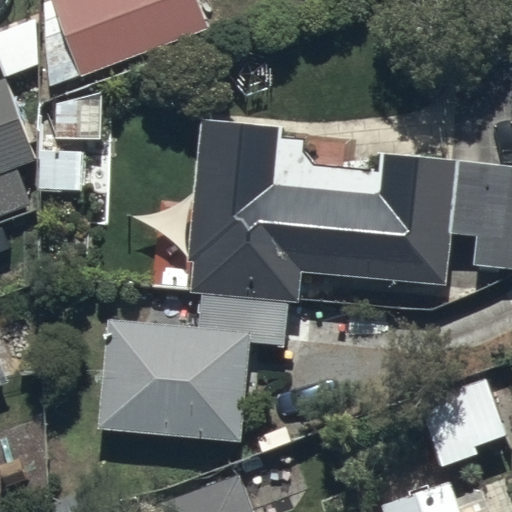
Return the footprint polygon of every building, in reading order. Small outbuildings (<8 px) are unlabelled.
[(51,0),(43,3),(48,89),(207,35),(194,0),(51,0)] [(0,216),(30,205),(17,170),(39,162),(6,79),(0,81),(0,216)] [(195,265),(192,299),(300,308),(303,273),(448,286),(453,238),(474,240),(468,304),(511,308),(511,168),(386,158),(383,196),(273,187),(278,129),(201,122),(189,264),(195,265)] [(288,309),(205,301),(202,327),(111,319),(100,435),(242,448),(251,348),(284,351),(288,309)] [(483,372),(416,396),(444,472),(481,459),(479,451),(508,440),(483,372)] [(163,511),(254,511),(242,478),(162,507),(163,511)] [(461,511),(451,483),(367,511),(461,511)]
